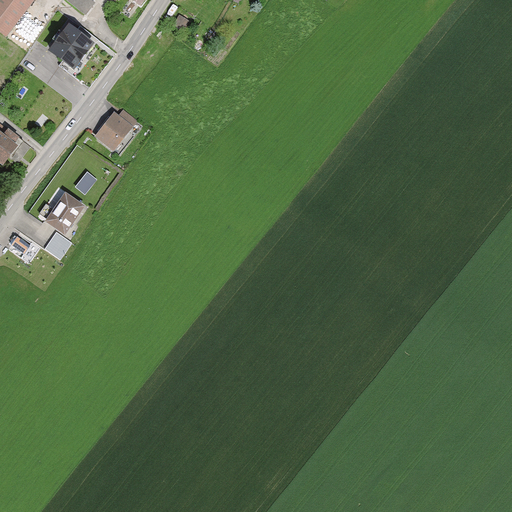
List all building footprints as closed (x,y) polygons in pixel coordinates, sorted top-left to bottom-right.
[(0,0),(0,32),(5,36),(34,0),(0,0)] [(66,24),(47,50),(74,70),(94,43),(66,24)] [(113,112),(94,137),(114,153),(138,121),(123,110),(118,115),(113,112)] [(0,164),(2,166),(22,139),(6,127),(2,132),(0,130),(0,164)] [(63,192),(44,220),(65,235),(84,206),(63,192)] [(72,244),(56,233),(45,250),(62,261),(72,244)] [(34,251),(18,239),(11,250),(27,261),(34,251)]
